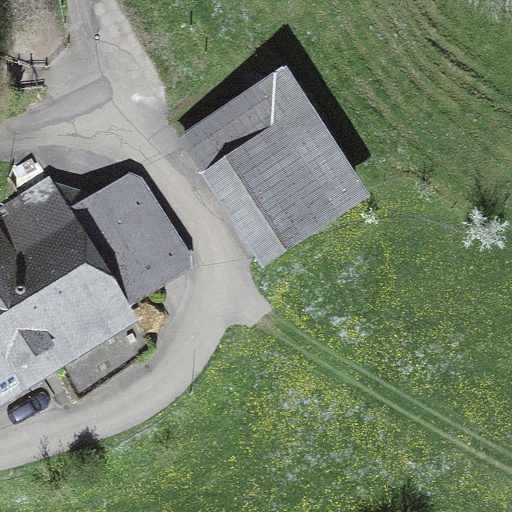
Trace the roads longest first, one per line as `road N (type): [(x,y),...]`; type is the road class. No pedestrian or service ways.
road 1 (track): [(112,104),(190,203),(212,255),(206,329),(177,381),(149,400),(0,452)]
road 2 (track): [(215,290),(511,449)]
